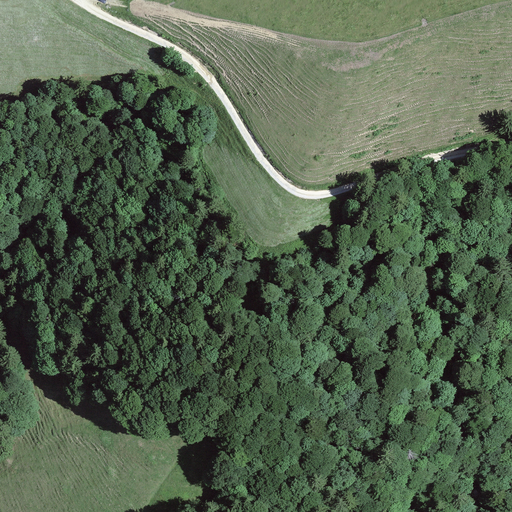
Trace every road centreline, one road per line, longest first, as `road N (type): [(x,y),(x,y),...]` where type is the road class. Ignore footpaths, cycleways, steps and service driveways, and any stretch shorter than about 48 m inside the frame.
road 1 (track): [(79,0),(199,67),(268,169),(292,190),(330,193),(511,139)]
road 2 (track): [(102,0),(327,52),(376,47),(511,7)]
